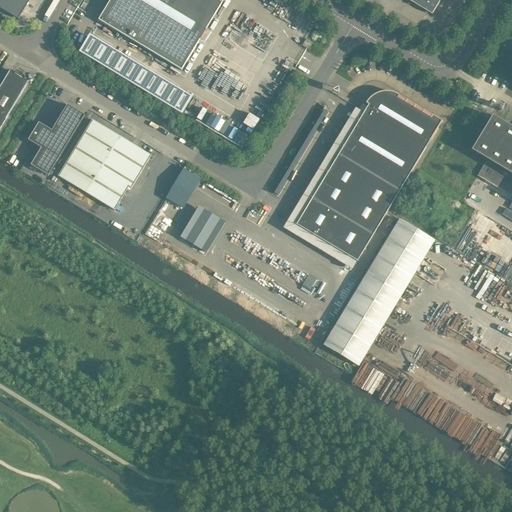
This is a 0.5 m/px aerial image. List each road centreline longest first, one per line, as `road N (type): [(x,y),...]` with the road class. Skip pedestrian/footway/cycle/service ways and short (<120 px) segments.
road 1 (unclassified): [(32,54),(252,187),(356,19)]
road 2 (tertiary): [(492,0),(457,56),(438,65),(356,19)]
